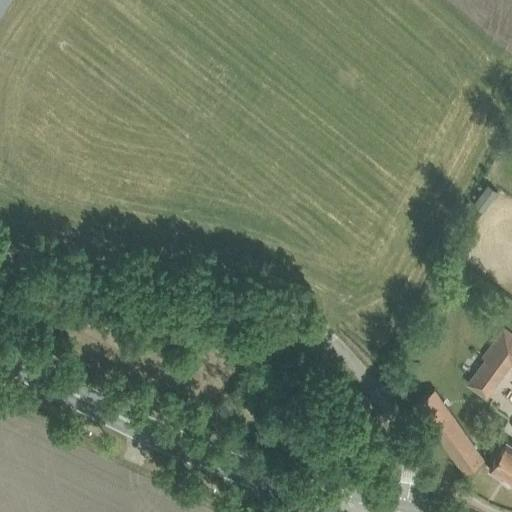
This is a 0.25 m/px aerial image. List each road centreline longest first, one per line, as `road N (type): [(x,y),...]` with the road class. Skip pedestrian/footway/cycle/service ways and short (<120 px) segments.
road 1 (unclassified): [(406,506),(408,456),(389,414),(356,364),(309,322),(253,302),(65,276),(0,257)]
road 2 (tertiary): [(283,486),(103,410),(0,355)]
road 3 (tertiary): [(406,506),(283,486)]
